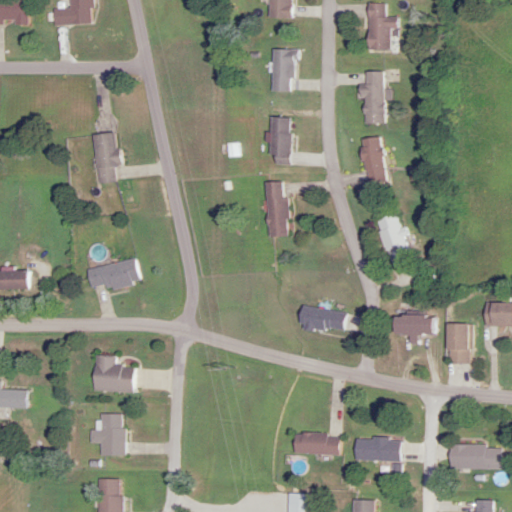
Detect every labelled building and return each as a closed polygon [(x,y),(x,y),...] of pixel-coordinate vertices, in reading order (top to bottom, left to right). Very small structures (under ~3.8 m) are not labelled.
[(25,0),(0,0),(0,24),(25,24),(25,0)] [(90,24),(89,0),(66,0),(67,7),(51,8),(52,24),(90,24)] [(267,0),(267,18),(290,18),(289,0),(267,0)] [(384,3),(366,3),(365,51),(389,51),(390,29),(395,29),(396,18),(384,17),(384,3)] [(271,50),(271,91),(293,91),(293,50),(271,50)] [(363,72),(364,86),(360,86),(360,124),(384,123),(383,72),(363,72)] [(291,165),(291,118),(268,118),(268,165),(291,165)] [(112,133),(91,135),(97,184),(118,182),(112,133)] [(380,137),(359,140),(364,184),(385,181),(380,137)] [(264,182),(266,237),(287,236),(286,196),(282,197),(282,182),(264,182)] [(376,219),(386,265),(410,259),(399,214),(376,219)] [(89,291),(140,282),(136,260),(85,269),(89,291)] [(28,271),(0,270),(0,289),(28,290),(28,271)] [(511,326),(511,303),(483,304),(483,327),(511,326)] [(297,328),(345,334),(348,313),(299,307),(297,328)] [(390,334),(433,334),(433,317),(390,317),(390,334)] [(470,324),(444,324),(444,364),(470,364),(470,324)] [(134,368),(115,368),(115,357),(91,357),(91,392),(134,393),(134,368)] [(0,391),(0,408),(27,409),(27,391),(0,391)] [(123,457),(123,415),(98,415),(98,431),(88,431),(88,444),(98,444),(98,456),(123,457)] [(338,455),(338,435),(293,435),(293,455),(338,455)] [(400,462),(400,440),(354,439),(354,461),(400,462)] [(501,470),(501,446),(448,446),(448,470),(501,470)] [(95,511),(119,511),(120,480),(96,480),(95,511)] [(308,511),(308,495),(285,495),(285,511),(308,511)] [(492,511),(493,502),(471,501),(470,511),(492,511)] [(374,511),(374,502),(350,502),(349,511),(374,511)]
